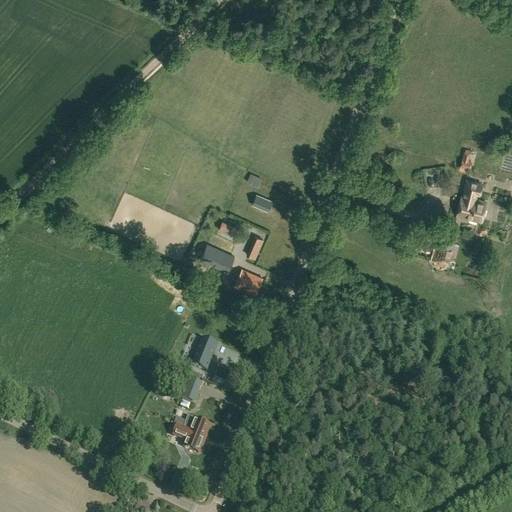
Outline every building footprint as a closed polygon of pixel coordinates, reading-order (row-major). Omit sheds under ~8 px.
[(462,158),(460,167),(470,169),(472,161),(468,160),(470,152),(470,150),(465,149),(465,151),(464,151),(462,158)] [(258,186),(261,178),(250,173),(247,181),(258,186)] [(481,221),(486,201),(475,198),(476,193),(479,193),(481,184),(467,180),(464,189),(466,190),(465,196),(461,195),(456,214),(481,221)] [(267,210),(272,201),(256,194),(252,204),(267,210)] [(222,221),(219,227),(231,233),(234,226),(222,221)] [(439,235),(432,260),(449,264),(456,240),(439,235)] [(251,243),(253,244),(248,255),(255,258),(263,239),(254,236),(251,243)] [(228,271),(234,256),(207,244),(200,259),(228,271)] [(255,296),(263,277),(242,268),(234,286),(255,296)] [(218,344),(202,338),(191,366),(207,372),(218,344)] [(225,369),(219,367),(212,382),(219,385),(225,369)] [(176,390),(181,392),(179,397),(195,403),(203,383),(187,377),(182,375),(176,390)] [(203,446),(211,425),(188,417),(184,429),(189,431),(185,441),(186,441),(183,448),(198,453),(202,445),(203,446)]
